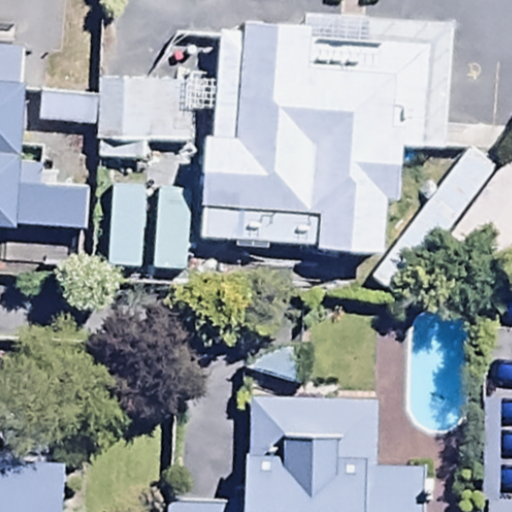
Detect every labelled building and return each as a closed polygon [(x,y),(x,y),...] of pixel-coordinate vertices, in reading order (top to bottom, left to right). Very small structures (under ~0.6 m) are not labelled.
[(233,21),(213,19),(194,232),(375,248),(379,196),(389,197),(393,151),(417,153),(427,42),(304,31),(305,13),(234,6),(233,21)] [(0,222),(78,227),(79,182),(9,178),(19,39),(0,35),(0,222)] [(178,141),(181,79),(95,75),(94,91),(92,127),(95,156),(129,157),(130,139),(178,141)] [(92,127),(94,91),(36,88),(34,124),(92,127)] [(511,238),(511,165),(500,157),(442,238),(488,272),(511,238)] [(160,497),(160,511),(413,511),(414,463),(367,463),(368,399),(245,399),(245,444),(236,444),(236,497),(160,497)] [(0,511),(53,511),(56,465),(0,461),(0,511)] [(511,511),(511,496),(485,496),(484,511),(511,511)]
